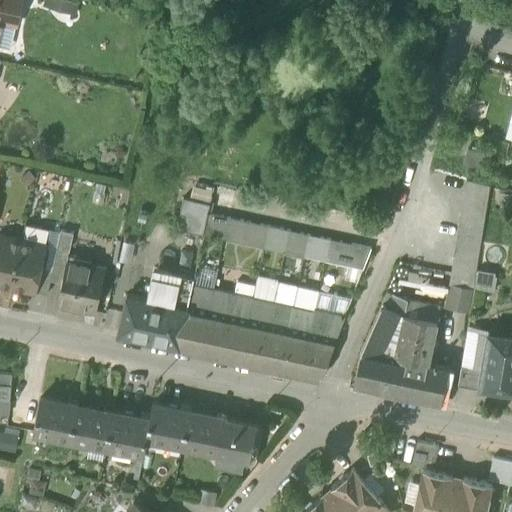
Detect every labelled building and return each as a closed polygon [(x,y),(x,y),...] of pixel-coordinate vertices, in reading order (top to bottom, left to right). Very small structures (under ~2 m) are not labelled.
[(0,0),(0,26),(1,20),(16,23),(21,0),(0,0)] [(42,0),(42,3),(74,12),(76,0),(42,0)] [(463,160),(480,165),(484,150),(467,145),(463,160)] [(449,285),(473,290),(474,287),(476,273),(490,186),(466,179),(449,285)] [(176,228),(203,234),(208,213),(210,203),(183,197),(176,228)] [(229,217),(208,213),(203,234),(224,239),(229,217)] [(249,222),(229,217),(224,239),(244,243),(249,222)] [(269,226),(249,222),(244,243),(264,248),(269,226)] [(22,238),(45,243),(49,227),(25,223),(22,238)] [(289,230),(269,226),(264,248),(284,252),(289,230)] [(49,227),(45,243),(57,246),(61,230),(49,227)] [(57,246),(52,268),(50,278),(61,281),(67,258),(73,231),(61,229),(61,230),(57,246)] [(309,235),(289,230),(284,252),(304,256),(309,235)] [(0,281),(12,284),(22,238),(0,232),(0,281)] [(329,239),(309,235),(304,256),(324,261),(329,239)] [(45,243),(22,238),(12,284),(35,290),(40,266),(45,243)] [(371,248),(329,239),(324,261),(363,269),(371,248)] [(52,268),(57,246),(45,243),(40,266),(52,268)] [(57,301),(96,309),(106,266),(67,258),(61,281),(57,301)] [(442,287),(444,267),(396,263),(395,282),(442,287)] [(47,292),(50,278),(52,268),(40,266),(35,290),(47,292)] [(118,332),(179,345),(193,282),(176,279),(152,273),(146,297),(127,293),(118,332)] [(496,276),(476,273),(474,287),(494,290),(496,276)] [(179,345),(199,350),(214,287),(193,282),(179,345)] [(470,313),(473,290),(449,285),(445,307),(470,313)] [(199,350),(219,354),(234,291),(214,287),(199,350)] [(381,304),(389,307),(395,294),(387,290),(381,304)] [(219,354),(239,358),(254,296),(234,291),(219,354)] [(354,384),(426,400),(433,364),(427,363),(428,362),(437,320),(440,306),(406,299),(395,294),(389,307),(381,304),(362,347),(354,384)] [(239,358),(259,363),(274,300),(254,296),(239,358)] [(259,363),(279,367),(294,305),(274,300),(259,363)] [(279,367),(299,371),(314,310),(294,305),(279,367)] [(344,316),(314,310),(299,371),(321,376),(334,343),(344,316)] [(428,362),(433,363),(442,321),(437,320),(428,362)] [(467,327),(461,363),(483,366),(489,331),(467,327)] [(481,385),(511,390),(511,335),(489,331),(483,366),(480,385),(481,385)] [(426,400),(441,403),(449,367),(437,364),(438,362),(435,361),(435,363),(433,363),(428,362),(427,363),(433,364),(426,400)] [(458,385),(480,389),(481,385),(480,385),(483,366),(461,363),(458,385)] [(449,367),(441,403),(446,404),(454,368),(449,367)] [(0,370),(0,382),(11,384),(12,372),(0,370)] [(0,403),(9,404),(11,384),(0,382),(0,403)] [(33,428),(70,436),(77,404),(78,400),(67,398),(66,402),(40,397),(33,428)] [(153,403),(150,415),(146,435),(182,443),(189,410),(190,406),(180,404),(179,408),(153,403)] [(102,409),(77,404),(70,436),(106,443),(113,412),(114,407),(103,405),(102,409)] [(216,416),(189,410),(182,443),(219,450),(226,418),(227,414),(216,411),(216,416)] [(139,417),(113,412),(106,443),(143,451),(146,435),(150,415),(140,412),(139,417)] [(256,424),(226,418),(219,450),(246,456),(249,438),(252,439),(256,424)] [(2,429),(0,428),(0,445),(14,448),(17,425),(3,423),(2,429)] [(246,456),(256,458),(263,425),(256,424),(252,439),(249,438),(246,456)] [(370,441),(373,452),(394,445),(397,434),(393,433),(370,441)] [(412,462),(433,467),(438,445),(417,440),(412,462)] [(391,458),(394,445),(373,452),(367,454),(371,465),(391,458)] [(488,479),(509,484),(511,470),(511,461),(493,457),(488,479)] [(387,511),(390,510),(379,497),(378,498),(363,481),(364,480),(353,467),(331,486),(335,491),(326,498),(322,494),(307,507),(301,511),(387,511)] [(486,511),(490,498),(489,498),(492,483),(463,477),(462,483),(459,482),(454,505),(448,504),(453,481),(450,480),(452,475),(423,468),(420,483),(419,483),(413,509),(414,509),(413,511),(486,511)] [(283,511),(301,511),(307,507),(300,498),(283,511)] [(150,511),(136,501),(127,511),(150,511)]
